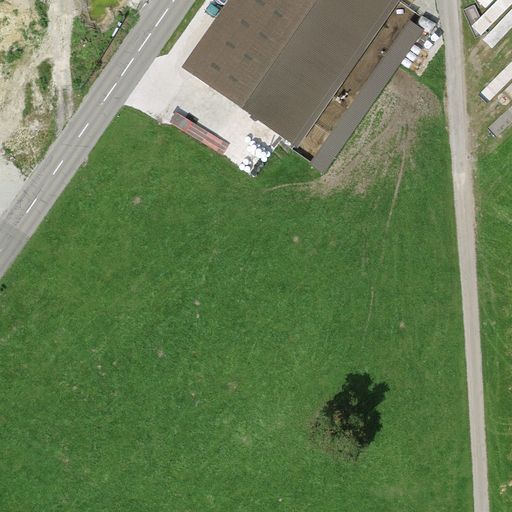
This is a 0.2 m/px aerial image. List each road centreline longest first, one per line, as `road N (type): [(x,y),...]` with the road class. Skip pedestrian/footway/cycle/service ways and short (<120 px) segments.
road 1 (track): [(455,0),(488,511)]
road 2 (primary): [(0,253),(175,0)]
